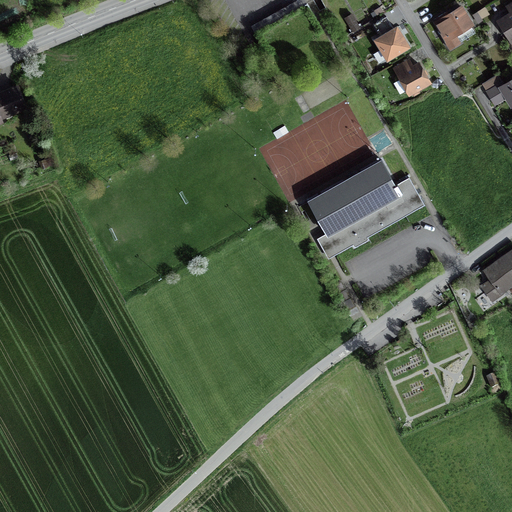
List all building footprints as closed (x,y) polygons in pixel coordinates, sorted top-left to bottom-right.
[(496,18),(511,43),(511,0),(506,4),(509,10),(496,18)] [(441,13),(432,19),(450,48),(461,41),(457,34),(475,23),(462,2),(442,14),(441,13)] [(270,62),(323,33),(306,4),(293,11),(254,33),(270,62)] [(485,5),(472,13),(478,23),(483,19),(482,18),(490,13),(485,5)] [(384,11),(381,6),(371,12),(374,17),(384,11)] [(353,31),(361,27),(352,12),(344,17),(353,31)] [(411,45),(397,23),(373,37),(387,60),(411,45)] [(420,92),(419,90),(432,82),(419,59),(413,63),(409,57),(393,66),(409,95),(412,94),(413,96),(420,92)] [(482,82),(495,105),(506,98),(511,106),(511,105),(511,75),(503,81),(498,73),(482,82)] [(28,108),(18,82),(0,89),(0,123),(7,121),(7,119),(14,116),(13,114),(28,108)] [(289,132),(285,125),(273,132),(277,139),(289,132)] [(382,157),(307,198),(326,232),(321,235),(317,237),(320,242),(328,258),(333,255),(352,245),(354,246),(355,246),(368,239),(369,238),(368,236),(425,204),(409,176),(398,182),(398,181),(396,182),(382,157)] [(511,247),(483,268),(490,277),(480,284),(492,301),(504,293),(503,291),(511,285),(511,247)] [(341,279),(332,285),(350,316),(359,310),(341,279)] [(500,385),(495,373),(486,376),(491,388),(500,385)]
